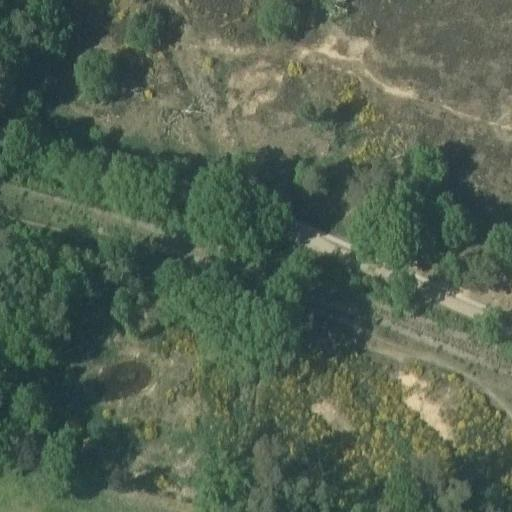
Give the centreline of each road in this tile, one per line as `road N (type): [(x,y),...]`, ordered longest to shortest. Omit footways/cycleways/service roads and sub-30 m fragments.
road 1 (track): [(511,319),(278,229),(0,148)]
road 2 (track): [(511,332),(275,239),(0,162)]
road 3 (unknown): [(511,335),(230,232),(0,166)]
